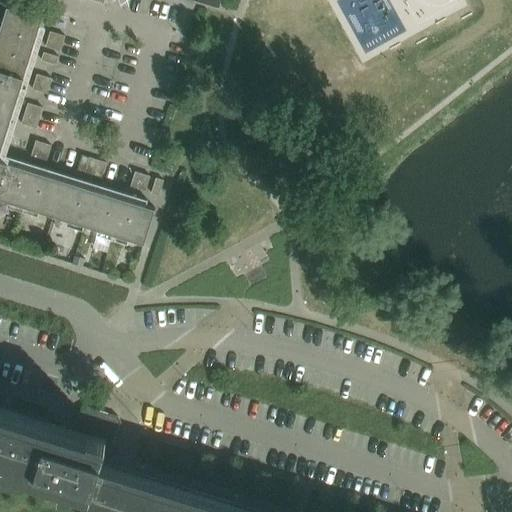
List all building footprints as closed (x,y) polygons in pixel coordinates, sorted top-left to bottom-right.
[(0,153),(40,26),(43,17),(7,6),(0,29),(0,198),(144,243),(155,208),(0,159),(0,153)] [(56,41),(58,34),(51,31),(48,39),(56,41)] [(63,43),(66,36),(58,34),(56,41),(63,43)] [(53,49),(56,41),(48,39),(46,46),(53,49)] [(61,51),(63,43),(56,41),(53,49),(61,51)] [(49,62),(52,54),(44,52),(42,60),(49,62)] [(57,65),(59,57),(52,54),(49,62),(57,65)] [(50,86),(52,78),(45,76),(37,74),(35,81),(33,89),(40,91),(48,94),(50,86)] [(22,124),(29,126),(37,128),(40,118),(43,107),(35,105),(28,103),(25,113),(22,124)] [(42,150),(44,143),(36,140),(34,148),(42,150)] [(49,153),(52,145),(44,143),(42,150),(49,153)] [(39,158),(42,150),(34,148),(32,155),(39,158)] [(47,160),(49,153),(42,150),(39,158),(47,160)] [(88,165),(90,157),(82,155),(80,162),(88,165)] [(104,170),(107,162),(90,157),(88,165),(104,170)] [(86,172),(88,165),(80,162),(78,170),(86,172)] [(102,177),(104,170),(88,165),(86,172),(102,177)] [(141,181),(143,174),(136,171),(133,179),(141,181)] [(148,184),(151,176),(143,174),(141,181),(148,184)] [(162,188),(164,180),(156,178),(154,185),(162,188)] [(138,189),(141,181),(133,179),(131,186),(138,189)] [(146,191),(148,184),(141,181),(138,189),(146,191)] [(159,195),(162,188),(154,185),(152,193),(159,195)] [(110,463),(115,446),(113,442),(118,425),(122,423),(118,416),(110,414),(109,418),(99,414),(96,409),(88,407),(81,410),(78,421),(86,424),(83,432),(87,433),(85,440),(0,412),(0,461),(89,490),(82,511),(85,511),(241,511),(110,471),(112,463),(110,463)]
